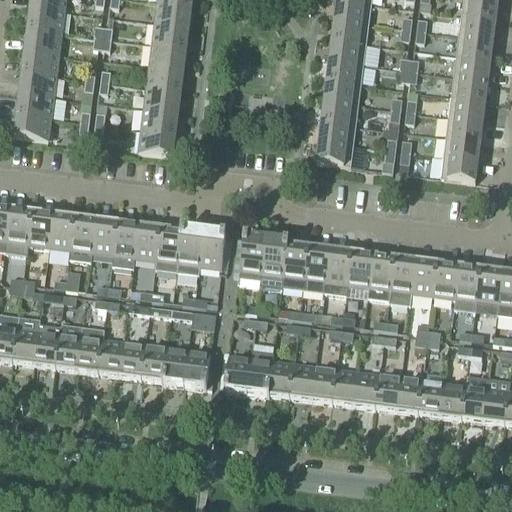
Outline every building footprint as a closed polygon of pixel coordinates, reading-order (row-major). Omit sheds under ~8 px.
[(31,0),(30,14),(64,19),(66,0),(31,0)] [(157,0),(157,9),(191,13),(192,0),(157,0)] [(337,0),(336,7),(371,12),(372,0),(337,0)] [(429,0),(420,0),(420,9),(428,10),(429,0)] [(105,2),(96,1),(95,12),(103,13),(105,2)] [(463,2),(461,22),(495,26),(498,6),(463,2)] [(120,4),(111,3),(109,14),(118,15),(120,4)] [(336,7),(334,27),(368,31),(371,12),(336,7)] [(157,9),(154,30),(188,34),(191,13),(157,9)] [(30,14),(27,36),(62,40),(64,19),(30,14)] [(461,22),(458,43),(492,47),(495,26),(461,22)] [(403,24),(401,36),(410,37),(412,25),(403,24)] [(417,26),(416,37),(425,39),(426,27),(417,26)] [(334,27),(331,47),(366,52),(368,31),(334,27)] [(154,30),(151,51),(186,56),(188,34),(154,30)] [(95,33),(94,44),(102,45),(104,34),(95,33)] [(104,34),(102,45),(111,46),(112,35),(104,34)] [(27,36),(24,57),(59,61),(62,40),(27,36)] [(410,37),(401,36),(400,47),(409,48),(410,37)] [(425,39),(416,37),(415,49),(424,50),(425,39)] [(458,43),(455,63),(490,67),(492,47),(458,43)] [(92,55),(101,56),(102,45),(94,44),(92,55)] [(102,45),(101,56),(109,57),(111,46),(102,45)] [(331,47),(329,67),(363,71),(366,52),(331,47)] [(151,51),(149,73),(183,77),(186,56),(151,51)] [(24,57),(22,78),(56,83),(59,61),(24,57)] [(455,63),(453,83),(487,87),(490,67),(455,63)] [(400,65),(399,76),(408,77),(409,66),(400,65)] [(409,66),(408,77),(417,79),(418,67),(409,66)] [(329,67),(326,88),(361,92),(363,71),(329,67)] [(149,73),(146,94),(180,98),(183,77),(149,73)] [(87,75),(85,87),(94,88),(95,77),(87,75)] [(398,88),(407,89),(408,77),(399,76),(398,88)] [(101,77),(100,88),(109,90),(110,78),(101,77)] [(408,77),(407,89),(415,90),(417,79),(408,77)] [(22,78),(19,100),(53,104),(56,83),(22,78)] [(453,83),(450,103),(485,108),(487,87),(453,83)] [(94,88),(85,87),(84,98),(93,99),(94,88)] [(109,90),(100,88),(99,100),(107,101),(109,90)] [(326,88),(324,108),(358,112),(361,92),(326,88)] [(146,94),(143,116),(177,121),(180,98),(146,94)] [(19,100),(16,121),(50,126),(53,104),(19,100)] [(450,103),(448,123),(482,128),(485,108),(450,103)] [(392,105),(391,116),(400,118),(401,106),(392,105)] [(407,107),(406,118),(415,119),(416,108),(407,107)] [(324,108),(321,127),(355,132),(358,112),(324,108)] [(143,116),(141,137),(175,141),(177,121),(143,116)] [(400,118),(391,116),(389,128),(398,129),(400,118)] [(81,118),(80,129),(88,130),(90,119),(81,118)] [(415,119),(406,118),(404,130),(413,131),(415,119)] [(96,120),(94,131),(103,132),(105,121),(96,120)] [(50,126),(16,121),(14,143),(48,148),(50,126)] [(448,123),(445,145),(479,149),(482,128),(448,123)] [(321,127),(318,149),(353,153),(355,132),(321,127)] [(88,130),(80,129),(78,140),(87,142),(88,130)] [(103,132),(94,131),(93,142),(102,143),(103,132)] [(175,141),(141,137),(138,159),(172,164),(175,141)] [(445,145),(443,164),(477,168),(479,149),(445,145)] [(387,146),(386,157),(395,158),(396,147),(387,146)] [(402,148),(400,159),(409,160),(411,149),(402,148)] [(353,153),(318,149),(316,169),(350,174),(353,153)] [(395,158),(386,157),(384,168),(382,168),(381,178),(392,180),(395,158)] [(409,160),(400,159),(399,170),(408,171),(409,160)] [(477,168),(443,164),(440,185),(474,189),(477,168)] [(0,213),(0,258),(4,259),(10,215),(0,213)] [(26,261),(27,252),(31,218),(10,215),(4,259),(26,261)] [(27,252),(48,255),(53,220),(31,218),(27,252)] [(48,255),(70,258),(74,223),(53,220),(48,255)] [(90,268),(91,260),(96,226),(74,223),(70,258),(69,266),(90,268)] [(91,260),(113,263),(117,228),(96,226),(91,260)] [(133,275),(134,266),(139,231),(117,228),(113,263),(111,272),(133,275)] [(134,266),(155,268),(160,234),(139,231),(134,266)] [(160,234),(155,268),(155,276),(176,278),(177,271),(182,235),(180,235),(180,236),(160,234)] [(203,238),(182,235),(177,271),(198,274),(203,238)] [(225,241),(203,238),(198,274),(221,277),(225,241)] [(237,290),(260,293),(266,246),(243,243),(237,290)] [(281,296),(281,294),(287,249),(266,246),(260,293),(281,296)] [(281,294),(303,296),(308,253),(288,250),(288,249),(287,249),(281,294)] [(324,299),(325,290),(330,255),(308,253),(303,296),(324,299)] [(325,290),(347,293),(351,258),(330,255),(325,290)] [(347,293),(368,295),(373,261),(351,258),(347,293)] [(367,304),(388,307),(394,263),(373,261),(368,295),(367,304)] [(410,312),(411,301),(416,266),(394,263),(388,307),(388,309),(410,312)] [(411,301),(432,303),(437,269),(416,266),(411,301)] [(432,303),(454,306),(459,272),(437,269),(432,303)] [(475,319),(476,309),(481,274),(459,272),(454,306),(453,316),(475,319)] [(476,309),(497,312),(502,277),(481,274),(476,309)] [(496,321),(511,323),(511,278),(502,277),(497,312),(496,321)] [(11,284),(10,292),(22,294),(23,286),(11,284)] [(23,286),(22,294),(33,295),(34,287),(23,286)] [(53,295),(65,296),(66,288),(54,287),(53,295)] [(66,288),(65,296),(77,298),(78,290),(66,288)] [(9,300),(21,302),(22,294),(10,292),(9,300)] [(96,300),(108,302),(109,294),(97,292),(96,300)] [(22,294),(21,302),(32,303),(33,295),(22,294)] [(109,294),(108,302),(120,303),(121,295),(109,294)] [(139,306),(151,307),(152,299),(140,298),(139,306)] [(152,299),(151,307),(163,309),(164,301),(152,299)] [(51,309),(63,310),(64,302),(52,301),(51,309)] [(64,302),(63,310),(75,312),(76,304),(64,302)] [(182,311),(194,312),(195,305),(183,303),(182,311)] [(195,305),(194,312),(205,314),(206,306),(195,305)] [(94,314),(106,316),(107,308),(95,306),(94,314)] [(107,308),(106,316),(118,317),(119,309),(107,308)] [(128,318),(149,321),(150,313),(129,310),(128,318)] [(244,319),(256,321),(257,313),(245,311),(244,319)] [(149,321),(170,324),(171,316),(150,313),(149,321)] [(257,313),(256,321),(268,322),(269,314),(257,313)] [(170,324),(192,326),(193,318),(171,316),(170,324)] [(287,324),(299,326),(300,318),(288,316),(287,324)] [(193,318),(192,326),(204,328),(205,320),(193,318)] [(300,318),(299,326),(311,327),(312,319),(300,318)] [(0,368),(12,370),(17,335),(18,323),(0,320),(0,368)] [(330,330),(342,331),(343,323),(331,322),(330,330)] [(343,323),(342,331),(354,333),(355,325),(343,323)] [(243,333),(255,334),(256,326),(244,325),(243,333)] [(256,326),(255,334),(266,336),(267,328),(256,326)] [(373,335),(385,337),(386,329),(374,327),(373,335)] [(386,329),(385,337),(397,338),(398,330),(386,329)] [(417,329),(415,343),(427,345),(428,337),(429,331),(417,329)] [(286,338),(297,340),(298,332),(287,330),(286,338)] [(55,375),(77,378),(82,334),(61,331),(61,334),(55,375)] [(34,373),(55,375),(61,334),(39,332),(38,338),(34,373)] [(298,332),(297,340),(309,341),(310,333),(298,332)] [(77,378),(98,381),(102,346),(104,337),(82,334),(77,378)] [(12,370),(34,373),(38,338),(17,335),(12,370)] [(328,344),(340,345),(341,337),(329,336),(328,344)] [(341,337),(340,345),(352,347),(353,339),(341,337)] [(428,337),(427,345),(439,346),(440,338),(428,337)] [(459,346),(471,347),(472,339),(460,338),(459,346)] [(472,339),(471,347),(483,349),(484,341),(472,339)] [(371,349),(383,350),(384,343),(372,341),(371,349)] [(384,343),(383,350),(395,352),(396,344),(384,343)] [(414,351),(426,353),(427,345),(415,343),(414,351)] [(502,351),(511,352),(511,344),(503,343),(502,351)] [(427,345),(426,353),(438,354),(439,346),(427,345)] [(98,381),(119,383),(124,349),(102,346),(98,381)] [(119,383),(141,386),(145,352),(124,349),(119,383)] [(161,390),(162,390),(167,354),(145,352),(141,386),(161,389),(161,390)] [(457,360),(469,361),(470,353),(458,352),(457,360)] [(470,353),(469,361),(481,363),(482,355),(470,353)] [(162,390),(184,393),(188,357),(167,354),(162,390)] [(188,357),(184,393),(206,396),(210,360),(188,357)] [(500,365),(511,367),(511,364),(511,358),(501,357),(500,365)] [(224,398),(246,401),(251,365),(228,362),(224,398)] [(246,401),(268,404),(272,368),(251,365),(246,401)] [(269,402),(289,405),(294,371),(272,368),(268,404),(269,404),(269,402)] [(289,405),(311,408),(315,373),(294,371),(289,405)] [(311,408),(332,410),(336,376),(315,373),(311,408)] [(332,410),(353,413),(358,379),(336,376),(332,410)] [(353,413),(375,416),(379,381),(358,379),(353,413)] [(375,416),(396,419),(401,384),(379,381),(375,416)] [(461,427),(482,429),(488,385),(467,382),(465,392),(461,427)] [(396,419),(418,421),(422,387),(401,384),(396,419)] [(504,432),(508,398),(509,388),(488,385),(482,429),(504,432)] [(418,421),(439,424),(444,389),(422,387),(418,421)] [(439,424),(461,427),(465,392),(444,389),(439,424)]
